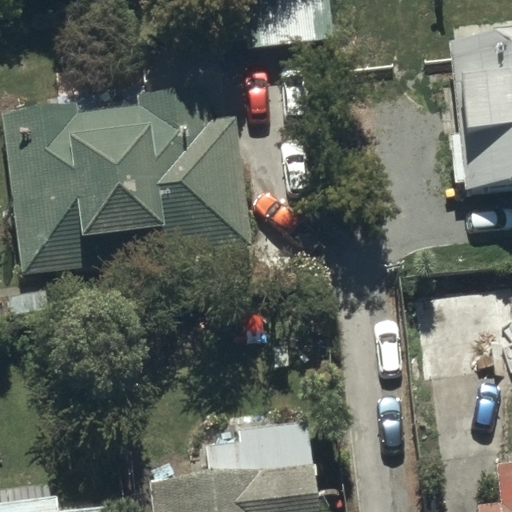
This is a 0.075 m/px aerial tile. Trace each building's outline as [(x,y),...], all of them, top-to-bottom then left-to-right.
[(511,57),(446,60),(449,111),(457,110),(458,163),(466,163),(467,207),(503,212),(511,211),(511,57)] [(71,121),(0,129),(0,153),(18,296),(249,269),(234,137),(202,140),(198,107),(142,113),(143,123),(73,131),(71,121)] [(511,290),(413,302),(420,394),(511,383),(511,290)] [(316,511),(311,437),(239,437),(239,461),(206,461),(207,500),(147,502),(147,511),(316,511)] [(511,511),(511,479),(496,481),(500,511),(511,511)]
